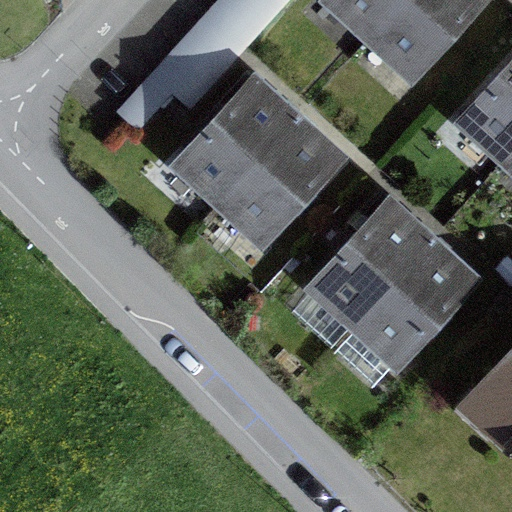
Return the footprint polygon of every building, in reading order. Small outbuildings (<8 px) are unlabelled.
[(326,0),(347,19),(341,26),(361,45),(362,45),(368,39),(409,76),(437,45),(441,48),(459,28),(455,25),(477,0),(326,0)] [(461,123),(502,160),(511,168),(511,66),(507,72),(503,69),(485,88),(489,92),(461,123)] [(191,191),(212,210),(232,229),(238,222),(259,241),(287,210),(295,217),(313,197),(305,190),(333,159),(311,139),(292,122),(272,104),(250,84),(222,115),(219,111),(200,132),(204,135),(176,165),(197,184),(191,191)] [(367,351),(373,344),(394,363),(422,333),(429,339),(447,319),(440,312),(468,282),(446,262),(427,244),(403,223),(385,206),(357,237),(353,234),(335,254),(339,257),(311,288),(352,325),(346,331),(347,332),(367,351)] [(511,358),(469,405),(511,444),(511,358)]
